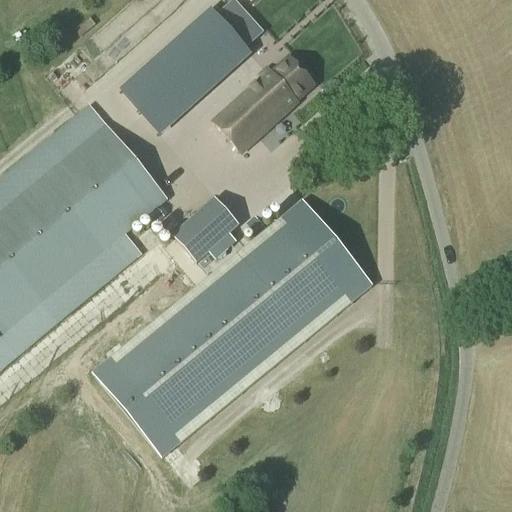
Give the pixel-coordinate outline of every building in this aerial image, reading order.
[(134,86),(121,98),(158,138),(246,56),(209,16),(134,86)] [(128,18),(103,44),(111,52),(137,26),(128,18)] [(284,59),(211,126),(241,158),(313,91),(284,59)] [(87,111),(0,182),(0,369),(140,254),(125,235),(163,203),(87,111)] [(213,202),(170,241),(195,269),(238,230),(213,202)] [(301,205),(88,379),(160,467),(372,293),(301,205)] [(162,220),(155,211),(146,218),(154,227),(162,220)]
